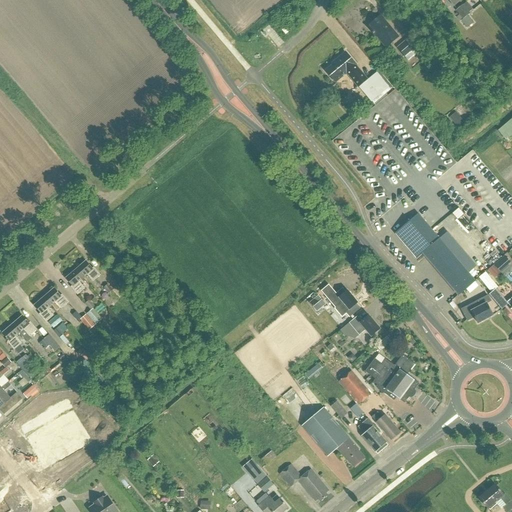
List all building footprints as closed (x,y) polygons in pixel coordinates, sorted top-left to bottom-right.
[(461,7),(456,11),(463,19),(468,15),(461,7)] [(380,16),(368,27),(386,48),(398,37),(380,16)] [(409,62),(420,51),(421,51),(410,37),(409,38),(397,48),(409,62)] [(358,87),(371,101),(388,85),(375,71),(367,79),(345,53),(332,63),(333,65),(326,70),(336,83),(346,74),(358,87)] [(368,105),(361,97),(354,102),(361,111),(368,105)] [(511,134),(511,118),(498,131),(506,140),(511,134)] [(416,259),(422,254),(458,295),(475,281),(468,273),(418,214),(395,233),(416,259)] [(439,239),(468,273),(476,266),(447,232),(439,239)] [(499,271),(501,273),(511,264),(505,257),(494,266),(499,271)] [(76,270),(83,278),(87,275),(93,282),(100,276),(94,268),(93,269),(86,261),(76,270)] [(494,265),(488,271),(493,277),(499,271),(494,266),(494,265)] [(490,291),(493,289),(494,288),(497,285),(484,269),(477,275),(490,291)] [(71,287),(78,295),(85,289),(79,282),(83,278),(76,270),(66,279),(72,286),(71,287)] [(103,288),(109,294),(113,290),(107,284),(103,288)] [(334,291),(327,298),(342,316),(345,313),(349,318),(360,308),(356,304),(357,303),(347,291),(346,292),(342,288),(336,294),(334,291)] [(44,298),(51,306),(56,302),(62,309),(69,303),(62,295),(61,296),(54,289),(44,298)] [(488,296),(487,294),(484,290),(478,294),(481,299),(479,300),(482,306),(472,311),(469,306),(461,310),(467,321),(474,318),(478,324),(492,316),(486,304),(491,302),(488,296)] [(39,315),(46,322),(57,313),(51,306),(44,298),(34,306),(41,314),(39,315)] [(92,310),(88,313),(97,325),(104,320),(94,307),(96,306),(91,300),(86,303),(92,310)] [(97,325),(88,313),(83,317),(78,311),(73,314),(78,321),(81,319),(90,331),(97,325)] [(13,325),(20,333),(24,329),(30,337),(37,330),(30,323),(29,324),(23,316),(13,325)] [(365,330),(371,336),(371,337),(380,329),(368,316),(362,321),(357,316),(349,323),(342,328),(346,332),(352,327),(359,335),(365,330)] [(59,327),(64,333),(68,329),(63,324),(59,327)] [(8,342),(14,350),(22,343),(16,336),(20,333),(13,325),(2,334),(9,341),(8,342)] [(54,330),(59,337),(63,333),(58,327),(54,330)] [(42,343),(47,348),(50,346),(56,352),(62,347),(50,335),(42,343)] [(130,346),(122,336),(116,340),(124,351),(130,346)] [(377,345),(381,350),(392,341),(388,336),(377,345)] [(24,360),(21,362),(25,366),(32,360),(27,354),(22,358),(24,360)] [(399,400),(404,404),(419,384),(414,380),(406,374),(414,364),(403,355),(395,366),(385,359),(382,364),(374,359),(365,372),(375,379),(373,382),(383,393),(386,390),(399,400)] [(1,362),(5,368),(12,362),(7,357),(1,362)] [(320,368),(319,366),(322,364),(320,361),(303,373),(307,378),(320,368)] [(338,382),(358,405),(371,394),(351,371),(338,382)] [(0,410),(4,415),(22,399),(16,392),(9,398),(3,391),(10,385),(7,382),(0,388),(2,390),(0,391),(0,410)] [(26,399),(36,390),(32,386),(22,394),(26,399)] [(284,397),(288,401),(294,395),(289,390),(284,397)] [(330,407),(341,420),(348,415),(337,402),(330,407)] [(363,413),(356,405),(350,410),(358,418),(363,413)] [(302,426),(328,456),(338,448),(354,466),(364,458),(359,451),(359,450),(349,438),(350,438),(324,407),(302,426)] [(377,412),(372,417),(376,422),(376,423),(386,434),(387,433),(392,439),(393,438),(394,438),(397,436),(397,434),(399,433),(394,427),(394,426),(385,415),(382,418),(377,412)] [(73,415),(62,421),(76,446),(87,440),(73,415)] [(368,418),(357,427),(363,435),(362,436),(364,438),(362,439),(367,444),(368,443),(375,452),(376,451),(377,452),(380,449),(381,447),(386,443),(373,427),(374,426),(368,418)] [(62,421),(51,428),(65,452),(76,446),(62,421)] [(51,428),(40,434),(55,458),(65,452),(51,428)] [(40,434),(29,440),(43,465),(55,458),(40,434)] [(262,459),(267,464),(276,456),(272,451),(262,459)] [(148,460),(154,467),(159,463),(153,456),(148,460)] [(248,473),(257,465),(252,460),(243,467),(248,473)] [(316,501),(319,499),(321,502),(328,495),(326,493),(329,490),(311,469),(302,477),(291,464),(280,474),(291,487),(299,480),(316,501)] [(258,483),(265,492),(274,485),(267,476),(267,477),(262,471),(257,476),(261,481),(258,483)] [(500,499),(506,505),(503,508),(505,511),(508,511),(511,509),(511,502),(511,501),(505,494),(504,495),(495,485),(479,498),(488,509),(500,499)] [(229,487),(223,492),(228,498),(234,492),(229,487)] [(282,511),(288,507),(281,499),(277,495),(272,499),(270,497),(259,506),(264,511),(282,511)] [(102,497),(98,500),(99,502),(90,508),(92,511),(117,511),(108,497),(104,499),(102,497)]
